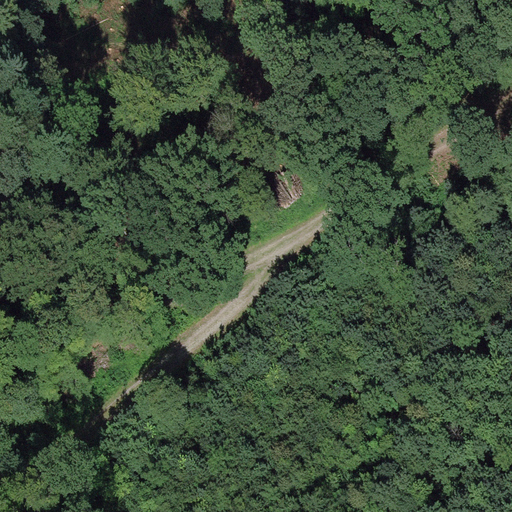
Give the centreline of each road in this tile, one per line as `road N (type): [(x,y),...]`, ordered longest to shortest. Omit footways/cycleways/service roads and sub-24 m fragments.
road 1 (track): [(511,98),(302,240),(161,298),(0,332)]
road 2 (track): [(3,511),(48,461),(302,240)]
